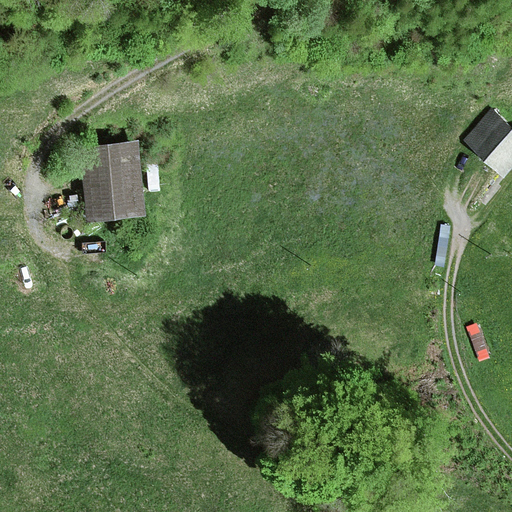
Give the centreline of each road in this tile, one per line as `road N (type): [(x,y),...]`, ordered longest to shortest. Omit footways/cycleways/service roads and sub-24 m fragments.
road 1 (track): [(299,0),(86,102),(41,156),(36,201),(53,241),(102,258)]
road 2 (track): [(511,406),(454,259),(467,217)]
